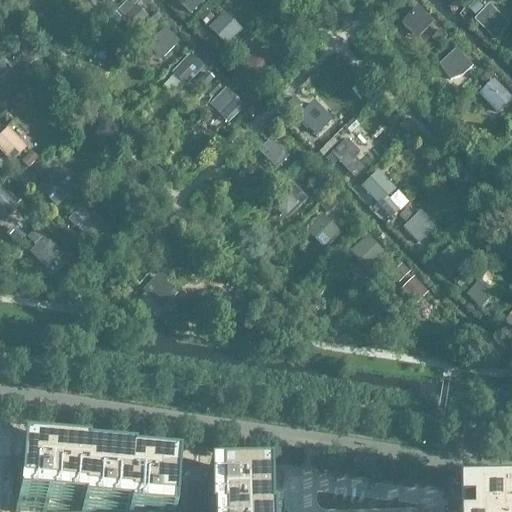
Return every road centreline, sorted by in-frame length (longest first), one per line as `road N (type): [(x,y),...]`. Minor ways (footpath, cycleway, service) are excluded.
road 1 (residential): [(297,482),(271,470),(0,434)]
road 2 (residential): [(511,509),(297,482)]
